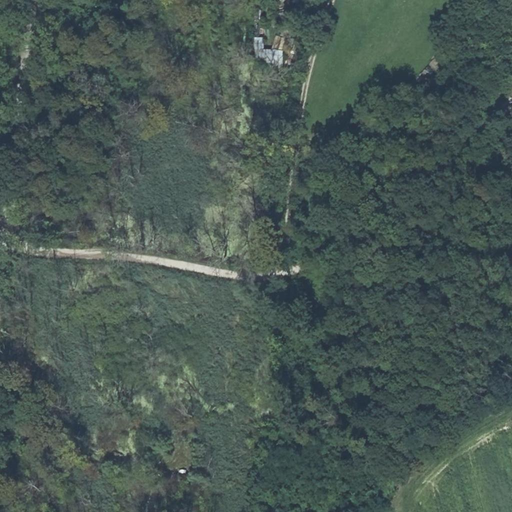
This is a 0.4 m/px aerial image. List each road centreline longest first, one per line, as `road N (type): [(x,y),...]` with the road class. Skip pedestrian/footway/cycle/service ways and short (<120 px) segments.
road 1 (track): [(511,98),(407,200),(274,276),(3,246)]
road 2 (track): [(255,276),(332,0)]
road 3 (track): [(34,0),(0,274)]
road 4 (track): [(511,284),(389,212)]
